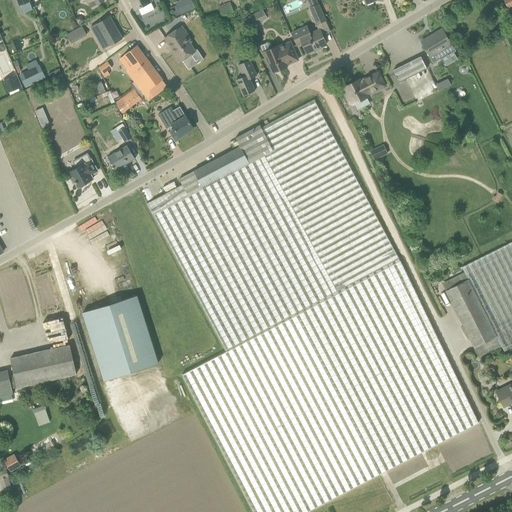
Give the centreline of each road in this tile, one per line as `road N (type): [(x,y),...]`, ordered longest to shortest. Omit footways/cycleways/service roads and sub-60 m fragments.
road 1 (unclassified): [(510,477),(318,75)]
road 2 (unclassified): [(0,260),(212,140)]
road 3 (residential): [(212,140),(120,0)]
road 4 (unclassified): [(318,75),(444,0)]
road 5 (unclassified): [(212,140),(318,75)]
